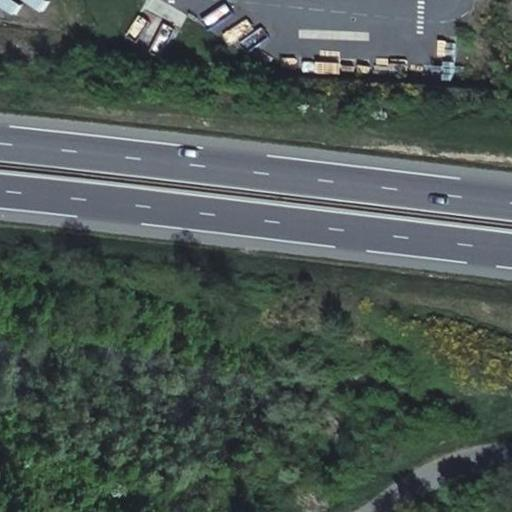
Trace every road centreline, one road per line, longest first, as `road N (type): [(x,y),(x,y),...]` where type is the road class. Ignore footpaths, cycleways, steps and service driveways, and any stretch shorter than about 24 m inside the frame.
road 1 (trunk): [(0,183),(266,205),(511,238)]
road 2 (trunk): [(511,189),(0,134)]
road 3 (unclassified): [(511,458),(442,471),(388,511)]
